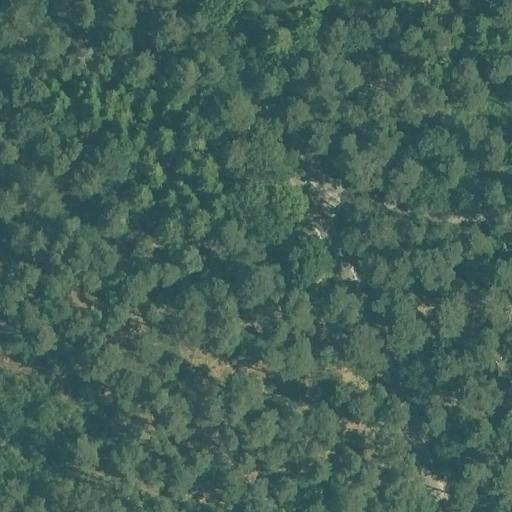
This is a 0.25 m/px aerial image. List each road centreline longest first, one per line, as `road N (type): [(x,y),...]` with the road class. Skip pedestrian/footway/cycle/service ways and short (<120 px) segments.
road 1 (unclassified): [(440,511),(297,176)]
road 2 (unclassified): [(511,217),(393,206),(297,176)]
road 3 (unclassified): [(297,176),(203,0)]
